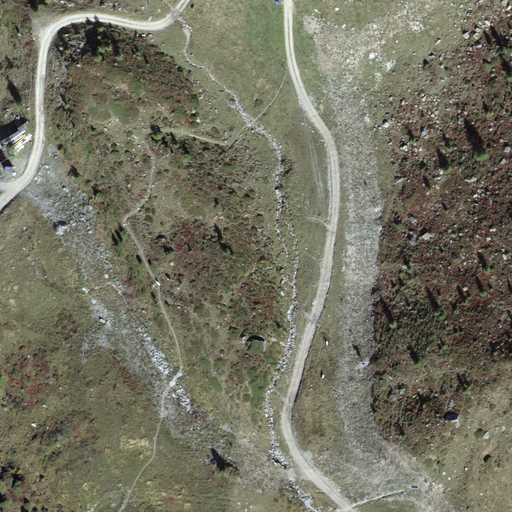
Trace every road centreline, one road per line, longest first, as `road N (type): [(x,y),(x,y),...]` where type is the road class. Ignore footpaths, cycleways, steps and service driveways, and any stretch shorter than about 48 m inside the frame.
road 1 (track): [(288,0),(292,63),(334,157),(334,209),(321,302),(284,412),(286,435),(350,511)]
road 2 (track): [(187,0),(167,25),(153,29),(88,16),(52,28),(36,153),(18,183),(0,182)]
